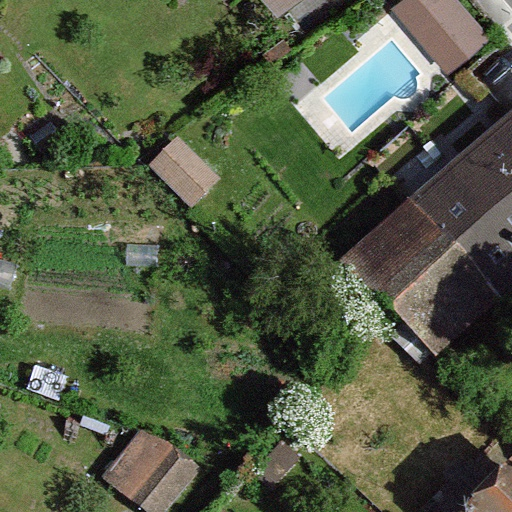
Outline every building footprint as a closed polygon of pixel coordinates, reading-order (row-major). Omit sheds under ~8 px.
[(464,0),(409,0),(402,6),(457,70),(496,36),(464,0)] [(511,306),(511,127),(350,268),(438,370),(511,306)] [(185,142),(158,169),(200,209),(226,182),(185,142)] [(176,452),(146,438),(110,480),(149,511),(163,511),(198,470),(176,452)] [(511,511),(511,482),(481,511),(511,511)]
